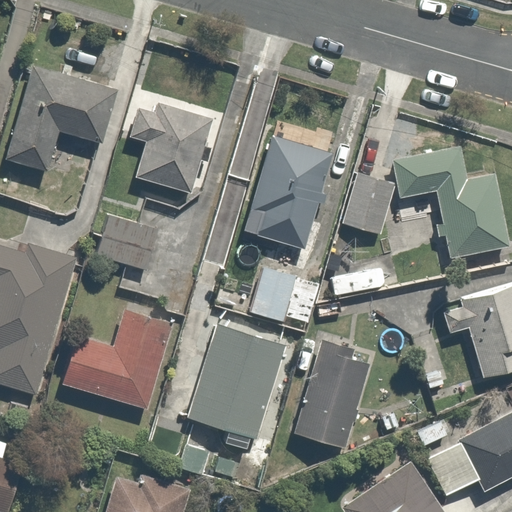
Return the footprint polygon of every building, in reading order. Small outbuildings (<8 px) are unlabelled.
[(51,129),(96,142),(113,86),(28,61),(1,153),(41,164),(51,129)] [(135,95),(124,135),(138,139),(128,176),(185,192),(206,114),(135,95)] [(269,127),(245,206),(252,208),(246,228),(298,244),(328,145),(269,127)] [(438,234),(442,256),(501,246),(489,171),(463,175),(459,146),(391,158),(397,196),(431,190),(436,222),(429,223),(431,236),(438,234)] [(387,176),(355,168),(342,221),(373,229),(387,176)] [(157,226),(104,211),(93,252),(146,267),(157,226)] [(0,380),(33,390),(72,253),(22,239),(18,253),(0,247),(0,380)] [(317,275),(255,259),(242,310),(304,326),(317,275)] [(381,262),(346,268),(349,289),(384,283),(381,262)] [(479,374),(511,363),(511,277),(511,275),(435,300),(445,328),(462,323),(479,374)] [(106,340),(66,330),(53,382),(144,405),(167,315),(116,302),(106,340)] [(285,342),(211,319),(182,415),(256,437),(285,342)] [(365,352),(313,337),(288,427),(340,442),(365,352)] [(465,493),(511,466),(511,406),(425,456),(445,492),(460,484),(465,493)] [(0,508),(0,509),(19,441),(0,436),(0,508)] [(448,511),(406,452),(335,503),(341,511),(448,511)] [(178,511),(186,487),(111,467),(98,511),(178,511)]
